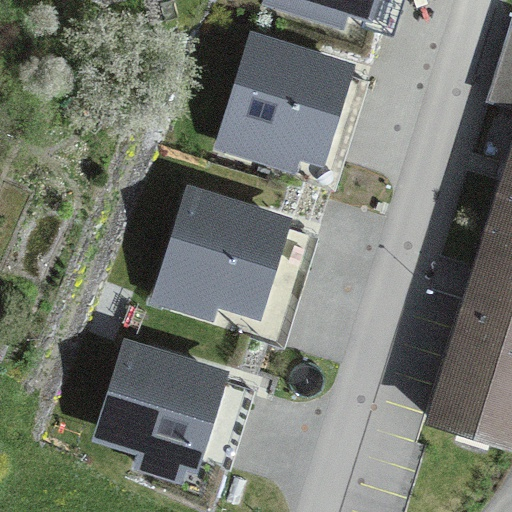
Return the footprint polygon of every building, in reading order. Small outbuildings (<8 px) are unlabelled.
[(278,0),(383,32),(393,0),(278,0)] [(511,19),(487,99),(511,105),(511,19)] [(365,80),(256,44),(224,155),(332,188),(365,80)] [(511,162),(432,420),(511,445),(511,162)] [(274,343),(308,235),(193,198),(160,308),(274,343)] [(129,351),(104,432),(219,466),(243,388),(215,377),(129,351)]
